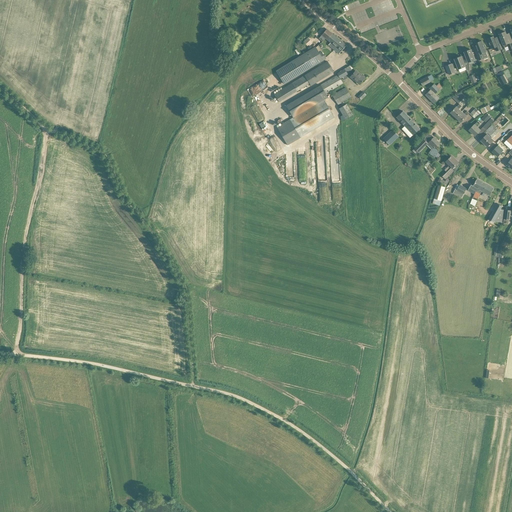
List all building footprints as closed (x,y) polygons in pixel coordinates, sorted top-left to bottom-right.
[(343,49),(346,45),(332,34),(327,29),(321,35),(319,38),(323,42),(325,38),(327,40),(330,42),(336,47),(333,50),(335,51),(338,53),(340,51),(341,51),(343,49)] [(501,37),(498,39),(498,41),(500,44),(503,43),(503,44),(504,45),(506,44),(507,44),(510,51),(511,51),(511,50),(511,39),(511,38),(510,34),(509,33),(507,34),(505,32),(504,32),(504,31),(500,32),(501,34),(499,34),(501,37)] [(497,37),(494,38),(494,36),(488,39),(489,42),(488,43),(489,45),(490,46),(490,45),(492,49),(495,48),(496,51),(502,49),(498,41),(497,37)] [(308,38),(303,42),(308,46),(312,42),(308,38)] [(484,45),(482,41),(476,43),(476,45),(473,46),(479,60),(484,58),(484,60),(488,58),(486,52),(485,48),(486,47),(485,45),(484,45)] [(276,72),(283,84),(325,58),(322,52),(319,54),(316,48),(276,72)] [(471,49),(470,50),(470,49),(465,51),(466,51),(464,52),(465,55),(462,57),(462,58),(465,63),(464,63),(466,67),(465,67),(467,70),(467,71),(470,70),(470,65),(469,62),(475,60),(471,49)] [(462,56),(460,57),(460,56),(457,57),(457,58),(455,59),(456,63),(452,64),(446,66),(449,75),(455,72),(455,70),(454,69),(458,67),(459,70),(465,67),(466,67),(464,63),(465,63),(462,58),(462,57),(462,56)] [(334,72),(332,69),(327,61),(304,75),(309,83),(311,86),(334,72)] [(343,83),(341,79),(348,74),(344,69),(337,73),(338,75),(302,96),(286,106),(293,118),(277,128),(287,146),(335,118),(324,100),(328,98),(325,93),(343,83)] [(359,84),(361,82),(365,78),(361,75),(360,75),(355,71),(350,77),(359,84)] [(503,75),(498,78),(501,84),(501,83),(506,80),(505,78),(503,75)] [(427,76),(419,81),(422,86),(430,82),(427,76)] [(433,103),(437,100),(439,98),(435,94),(439,90),(439,89),(441,87),(438,84),(436,86),(434,84),(429,88),(431,89),(425,95),(433,103)] [(337,104),(341,103),(351,97),(346,88),(335,94),(332,96),(337,104)] [(358,96),(361,99),(361,100),(366,95),(363,91),(358,96)] [(465,96),(461,93),(452,97),(459,103),(465,96)] [(353,115),(351,111),(347,104),(339,109),(342,115),(345,119),(353,115)] [(451,113),(456,118),(462,112),(459,109),(462,106),(459,104),(451,113)] [(489,105),(481,109),(483,114),(491,110),(490,108),(489,105)] [(475,119),(482,114),(476,108),(470,114),(475,119)] [(396,117),(405,126),(402,129),(410,137),(413,135),(419,129),(403,111),(396,117)] [(462,112),(456,118),(461,122),(469,113),(467,111),(464,114),(462,112)] [(491,119),(483,127),(486,130),(494,121),(491,119)] [(479,125),(480,124),(478,121),(477,122),(473,126),(470,130),(476,136),(478,133),(481,130),(477,127),(479,125)] [(487,130),(486,131),(492,137),(498,131),(492,125),(487,130)] [(392,130),(383,138),(389,145),(399,136),(392,130)] [(486,130),(481,136),(483,138),(481,140),(488,147),(494,140),(491,138),(492,137),(486,131),(487,130),(486,130)] [(434,157),(436,156),(439,152),(435,148),(439,144),(436,140),(437,139),(431,135),(428,140),(428,141),(424,137),(425,138),(421,141),(414,148),(418,152),(427,143),(428,144),(429,142),(433,147),(429,153),(434,157)] [(499,145),(493,151),(498,156),(504,150),(499,145)] [(454,160),(454,159),(451,156),(450,157),(449,158),(446,161),(445,162),(445,163),(448,166),(444,170),(447,172),(442,177),(445,179),(450,174),(453,171),(451,168),(452,168),(457,163),(454,160)] [(446,186),(449,180),(450,178),(448,177),(448,179),(447,178),(445,181),(439,178),(437,181),(446,186)] [(494,188),(486,183),(478,179),(474,186),(471,185),(469,189),(469,190),(475,194),(473,197),(477,199),(482,191),(490,195),(492,192),(494,188)] [(441,201),(445,187),(438,185),(434,199),(441,201)] [(464,194),(466,189),(460,185),(457,190),(464,194)] [(498,204),(489,220),(494,222),(494,221),(502,222),(504,210),(501,209),(503,206),(498,204)]
